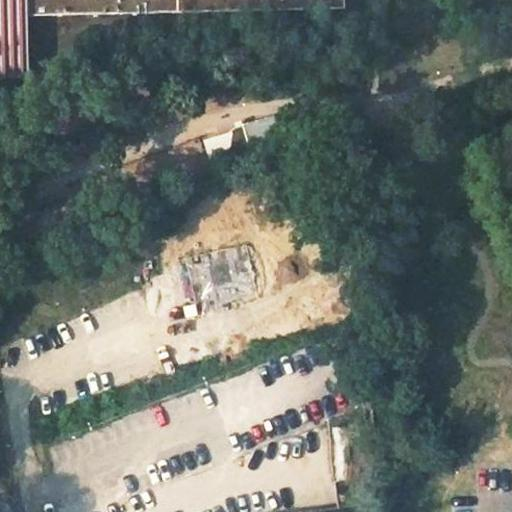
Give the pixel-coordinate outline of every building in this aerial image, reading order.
[(26,0),(0,0),(0,76),(28,76),(27,16),(26,0)] [(56,0),(26,0),(27,16),(57,15),(56,0)] [(86,0),(56,0),(57,15),(87,14),(86,0)] [(116,0),(86,0),(87,14),(117,13),(116,0)] [(146,0),(116,0),(117,13),(147,13),(146,0)] [(176,0),(146,0),(147,13),(177,12),(176,0)] [(227,0),(176,0),(177,12),(227,11),(227,0)] [(227,0),(227,11),(345,8),(344,0),(227,0)] [(254,154),(315,136),(307,113),(276,123),(274,116),(238,125),(233,128),(229,133),(227,144),(233,163),(254,156),(254,154)]
